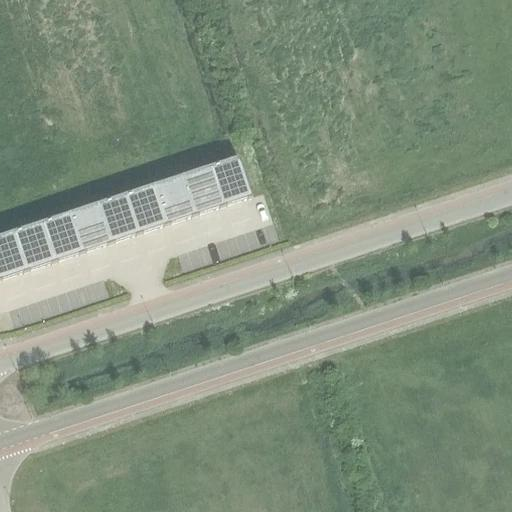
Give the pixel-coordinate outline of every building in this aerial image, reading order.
[(0,0),(0,90),(36,199),(228,135),(182,0),(0,0)] [(236,161),(228,163),(209,169),(223,209),(249,201),(251,200),(238,160),(236,161)] [(209,169),(181,179),(194,219),(223,209),(209,169)] [(194,219),(181,179),(153,188),(166,228),(194,219)] [(166,228),(153,188),(125,197),(138,237),(166,228)] [(138,237),(125,197),(97,206),(110,247),(138,237)] [(110,247),(97,206),(69,215),(82,256),(110,247)] [(82,256),(69,215),(41,225),(54,265),(82,256)] [(41,225),(13,234),(26,274),(54,265),(41,225)] [(0,282),(26,274),(13,234),(0,238),(0,282)]
